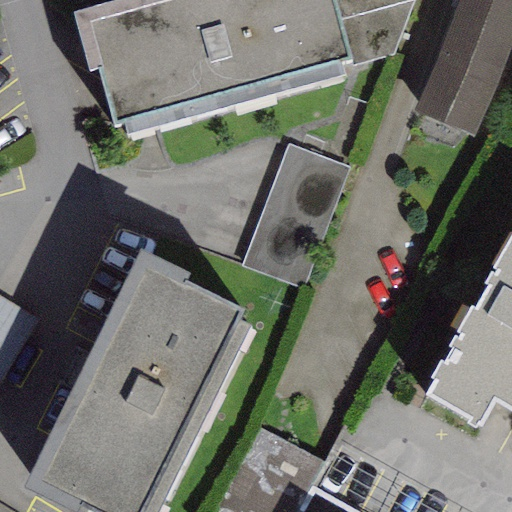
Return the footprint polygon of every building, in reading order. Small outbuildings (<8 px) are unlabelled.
[(338,0),(174,0),(72,27),(88,86),(97,84),(112,139),(123,136),(127,151),(343,95),(338,76),(350,73),(349,68),(334,14),(342,13),(338,0)] [(413,0),(338,0),(342,13),(334,14),(349,68),(392,58),(413,0)] [(511,36),(511,0),(457,0),(410,122),(471,145),(511,36)] [(348,172),(286,149),(241,268),(302,291),(348,172)] [(511,244),(492,280),(497,283),(494,287),(489,285),(484,294),(488,297),(473,322),(471,320),(457,345),(459,347),(457,351),(454,350),(447,361),(452,364),(444,377),(440,375),(431,391),(434,392),(426,407),(470,433),(468,437),(475,441),(477,438),(480,440),(494,415),(511,424),(511,244)] [(188,291),(140,267),(20,504),(36,511),(164,511),(255,335),(184,298),(188,291)] [(0,299),(0,387),(39,323),(0,299)]
